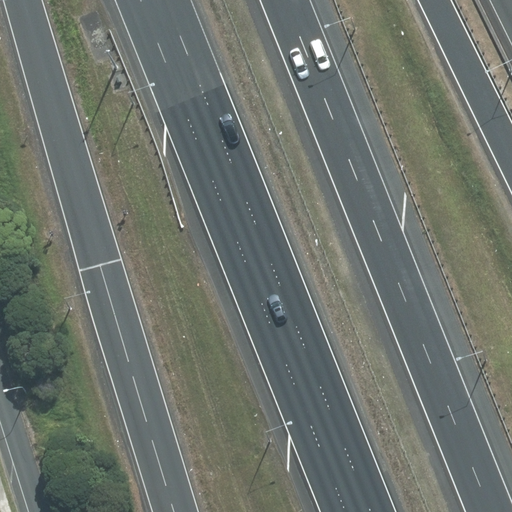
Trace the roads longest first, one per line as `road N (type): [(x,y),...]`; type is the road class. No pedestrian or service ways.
road 1 (motorway): [(284,0),(489,511)]
road 2 (motorway): [(367,511),(163,0)]
road 3 (motorway): [(175,511),(20,0)]
road 4 (motorway): [(437,0),(511,152)]
road 5 (secondary): [(40,511),(0,383)]
